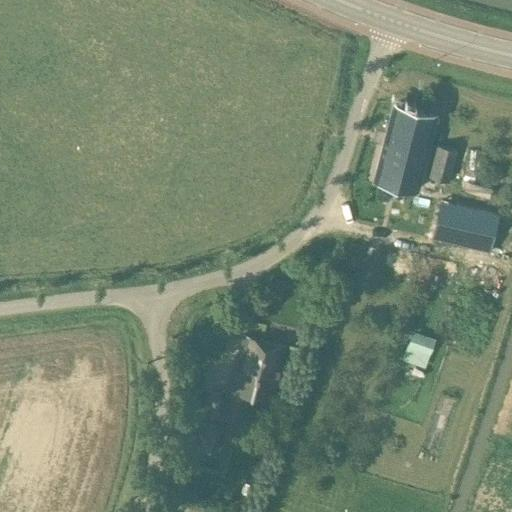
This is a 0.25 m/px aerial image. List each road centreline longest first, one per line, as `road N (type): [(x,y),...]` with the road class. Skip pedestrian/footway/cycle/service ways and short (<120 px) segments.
road 1 (unclassified): [(149,291),(222,277),(302,234),(331,189),(393,21)]
road 2 (unclassified): [(142,511),(163,441),(149,291)]
road 3 (unclassified): [(0,310),(149,291)]
road 4 (tertiary): [(393,21),(511,55)]
